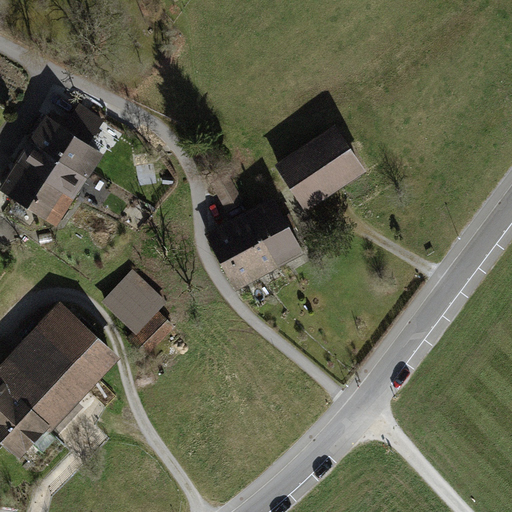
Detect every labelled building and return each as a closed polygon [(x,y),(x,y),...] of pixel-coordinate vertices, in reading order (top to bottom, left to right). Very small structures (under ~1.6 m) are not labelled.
[(30,143),(88,180),(103,156),(89,147),(105,121),(79,104),(64,128),(46,117),(30,143)] [(365,175),(335,128),(277,165),(307,211),(365,175)] [(16,164),(74,202),(88,180),(30,143),(16,164)] [(74,202),(16,164),(0,188),(0,191),(57,228),(74,202)] [(246,213),(249,211),(226,170),(209,180),(231,220),(246,213)] [(277,270),(305,254),(274,197),(249,211),(246,213),(277,270)] [(231,220),(205,235),(237,292),(277,270),(246,213),(231,220)] [(132,271),(102,303),(138,335),(167,303),(132,271)] [(120,360),(60,303),(0,364),(0,388),(0,389),(0,388),(0,441),(19,460),(47,431),(50,434),(120,360)] [(175,327),(159,313),(136,338),(151,352),(175,327)]
